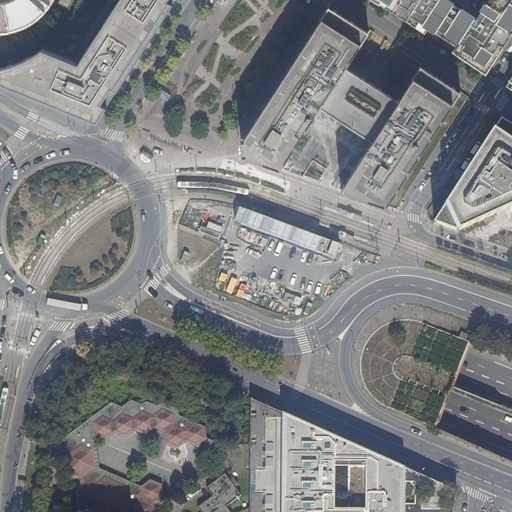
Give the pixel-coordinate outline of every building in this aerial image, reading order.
[(118,0),(78,63),(42,48),(37,52),(32,55),(26,58),(21,61),(15,63),(9,65),(3,67),(0,67),(0,82),(75,113),(96,122),(106,106),(101,103),(111,87),(116,91),(173,4),(167,0),(118,0)] [(25,27),(32,24),(37,20),(42,16),(48,9),(53,3),(54,0),(0,0),(0,32),(7,32),(16,30),(25,27)] [(60,0),(58,5),(66,10),(72,1),(68,0),(60,0)] [(375,0),(394,12),(405,20),(413,25),(417,20),(428,28),(435,32),(438,29),(445,33),(442,37),(450,42),(452,38),(459,43),(457,47),(456,47),(460,50),(457,55),(486,74),(490,67),(486,64),(493,53),(497,56),(502,49),(498,46),(503,37),(507,40),(511,32),(508,30),(511,23),(511,0),(493,0),(490,5),(486,3),(480,11),(484,14),(475,27),(470,23),(474,17),(466,12),(464,16),(450,7),(452,3),(447,0),(443,0),(441,4),(436,1),(436,0),(375,0)] [(450,7),(464,16),(466,12),(452,3),(450,7)] [(244,138),(246,157),(280,169),(310,122),(321,107),(373,140),(363,156),(341,190),(386,206),(460,92),(421,66),(398,101),(346,67),(368,32),(329,7),(244,138)] [(417,20),(413,25),(425,33),(428,28),(417,20)] [(438,29),(435,32),(442,37),(445,33),(438,29)] [(498,46),(502,49),(507,40),(503,37),(498,46)] [(452,38),(450,42),(457,47),(459,43),(452,38)] [(367,40),(366,50),(377,51),(378,41),(367,40)] [(486,64),(490,67),(497,56),(493,53),(486,64)] [(171,96),(158,87),(154,93),(168,102),(171,96)] [(511,125),(502,119),(435,222),(459,231),(511,206),(511,125)] [(63,197),(58,195),(53,205),(58,207),(63,197)] [(219,240),(221,234),(201,226),(198,232),(219,240)] [(46,236),(41,234),(37,244),(42,246),(46,236)] [(189,253),(185,251),(180,261),(185,263),(189,253)] [(313,305),(308,303),(304,312),(308,314),(313,305)] [(404,511),(405,468),(251,399),(250,511),(404,511)] [(206,438),(205,426),(178,414),(176,410),(161,403),(157,406),(146,402),(142,405),(131,401),(123,408),(111,403),(63,438),(67,471),(78,476),(80,486),(75,490),(77,508),(85,511),(123,511),(130,507),(130,511),(152,511),(151,502),(161,495),(159,483),(148,479),(139,485),(98,467),(94,436),(104,440),(113,433),(123,437),(133,430),(143,434),(152,427),(162,432),(163,443),(176,449),(185,441),(196,446),(198,457),(218,443),(206,438)] [(232,426),(228,437),(233,439),(237,427),(232,426)] [(452,511),(456,490),(405,468),(404,511),(452,511)] [(240,496),(224,474),(205,489),(211,497),(196,507),(199,511),(230,511),(227,507),(240,496)]
